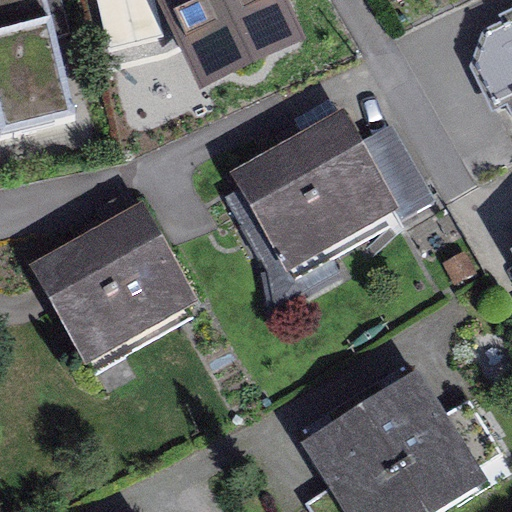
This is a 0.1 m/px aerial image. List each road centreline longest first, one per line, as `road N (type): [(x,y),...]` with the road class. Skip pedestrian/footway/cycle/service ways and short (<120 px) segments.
road 1 (residential): [(0,222),(67,202),(389,62)]
road 2 (residential): [(438,330),(119,511)]
road 3 (residential): [(389,62),(467,195)]
